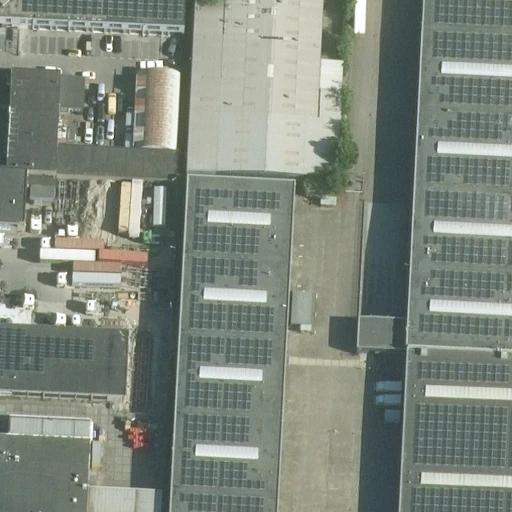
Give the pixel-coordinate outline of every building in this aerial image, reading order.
[(0,0),(0,28),(0,29),(183,38),(184,0),(0,0)] [(223,0),(223,5),(222,28),(297,32),(320,33),(321,0),(223,0)] [(511,0),(421,0),(420,38),(511,42),(511,0)] [(185,177),(336,185),(341,98),(317,97),(316,126),(293,125),(218,121),(220,82),(221,56),(222,28),(223,5),(194,4),(185,177)] [(221,56),(296,60),(297,32),(222,28),(221,56)] [(317,97),(320,33),(297,32),(296,60),(294,86),(293,125),(316,126),(317,97)] [(511,42),(420,38),(416,118),(511,122),(511,42)] [(220,82),(294,86),(296,60),(221,56),(220,82)] [(131,128),(175,131),(178,66),(134,64),(131,128)] [(0,110),(9,110),(10,96),(59,99),(60,78),(0,75),(0,110)] [(294,86),(220,82),(218,121),(293,125),(294,86)] [(6,178),(26,179),(176,186),(177,157),(56,150),(59,99),(10,96),(9,110),(6,178)] [(511,122),(416,118),(412,198),(511,202),(511,122)] [(26,179),(6,178),(0,177),(0,234),(23,236),(26,179)] [(289,271),(291,232),(293,193),(187,187),(183,265),(289,271)] [(511,282),(511,202),(412,198),(408,278),(511,282)] [(285,349),(287,311),(289,271),(183,265),(179,344),(285,349)] [(357,325),(355,356),(404,358),(405,358),(397,511),(511,511),(511,282),(408,278),(406,318),(405,328),(399,327),(398,327),(358,325),(357,325)] [(123,404),(123,412),(165,414),(168,331),(127,329),(126,337),(123,404)] [(0,330),(0,398),(123,404),(126,337),(0,330)] [(281,428),(283,388),(285,349),(179,344),(175,422),(281,428)] [(277,506),(279,468),(281,428),(175,422),(171,500),(277,506)] [(87,495),(88,480),(89,446),(89,445),(88,445),(89,426),(10,423),(9,441),(10,441),(9,472),(6,511),(159,511),(160,499),(87,495)] [(10,441),(9,441),(0,441),(0,471),(9,472),(10,441)] [(0,471),(0,511),(6,511),(9,472),(0,471)] [(276,511),(277,506),(171,500),(170,511),(276,511)]
